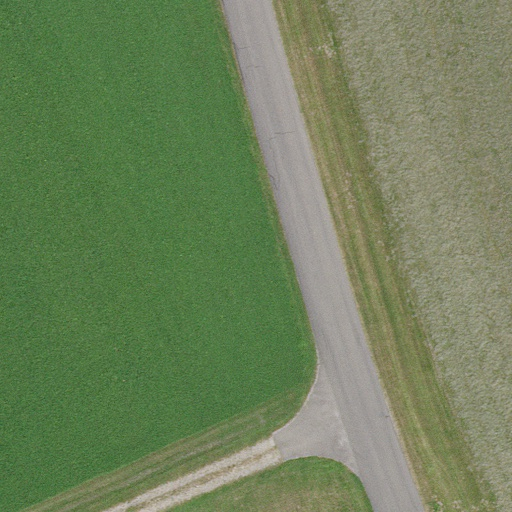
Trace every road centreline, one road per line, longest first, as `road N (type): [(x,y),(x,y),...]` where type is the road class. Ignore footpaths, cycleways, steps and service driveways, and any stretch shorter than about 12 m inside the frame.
road 1 (residential): [(406,511),(368,420),(257,0)]
road 2 (track): [(163,511),(368,420)]
